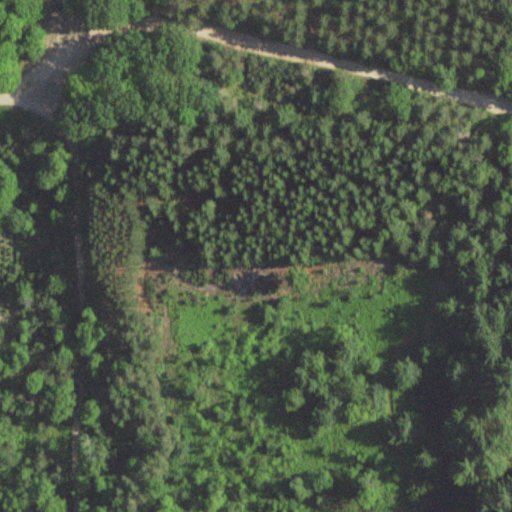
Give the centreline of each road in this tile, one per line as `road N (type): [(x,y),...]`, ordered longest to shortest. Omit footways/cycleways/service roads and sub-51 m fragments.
road 1 (residential): [(25,93),(71,57),(165,19),(511,101)]
road 2 (residential): [(85,511),(69,133),(25,93)]
